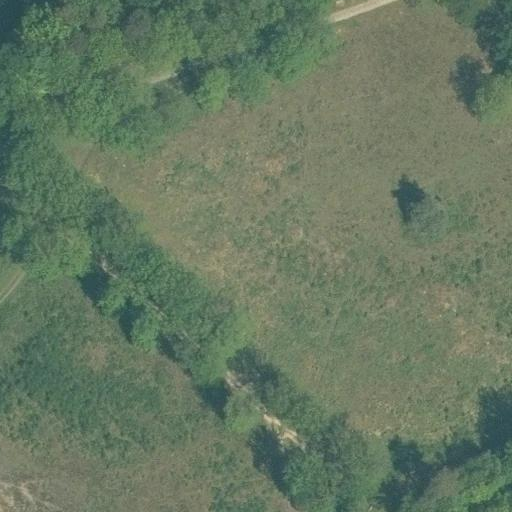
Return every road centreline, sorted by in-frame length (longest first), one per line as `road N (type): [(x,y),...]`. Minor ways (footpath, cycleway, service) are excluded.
road 1 (track): [(0,137),(387,0)]
road 2 (track): [(67,219),(279,427)]
